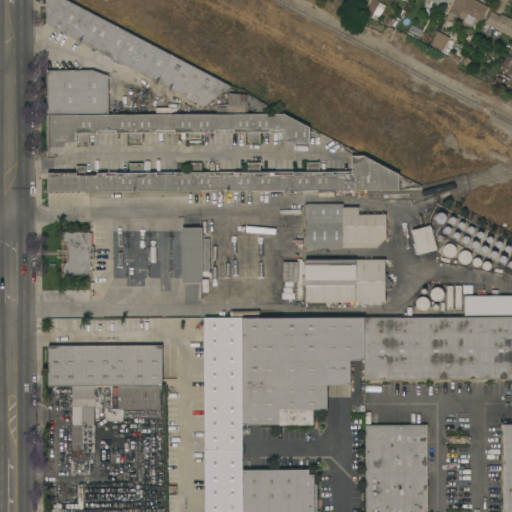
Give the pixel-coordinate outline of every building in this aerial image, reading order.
[(65,0),(230,86),(202,107),(45,24),(45,0),(65,0)] [(375,0),(385,5),(378,17),(373,14),(371,16),(365,12),(371,0),(375,0)] [(475,0),(488,7),(480,21),(461,10),(454,23),(445,18),(454,0),(475,0)] [(490,11),(500,16),(501,14),(511,20),(511,22),(511,38),(484,23),(490,11)] [(430,44),(437,31),(449,37),(442,51),(430,44)] [(47,115),(46,71),(92,70),(107,75),(107,115),(47,115)] [(216,105),(228,104),(228,93),(246,95),(247,94),(266,104),(266,114),(216,114),(216,105)] [(283,114),(309,127),(309,144),(292,144),(292,141),(282,141),(282,132),(260,132),(259,142),(247,142),(247,133),(201,132),(201,138),(188,138),(188,133),(141,133),(141,143),(128,143),(128,133),(88,133),(88,145),(76,145),(76,143),(67,143),(67,145),(57,156),(46,156),(46,115),(47,115),(107,115),(216,114),(266,114),(283,114)] [(47,173),(75,172),(75,166),(85,166),(85,175),(96,175),(96,173),(129,173),(129,163),(142,163),(142,173),(188,172),(188,163),(201,163),(201,172),(247,172),(247,162),(259,162),(259,172),(306,172),(306,162),(318,162),(318,172),(351,172),(351,156),(363,156),(398,174),(398,189),(47,191),(47,173)] [(305,248),(305,204),(342,204),(342,207),(357,207),(357,215),(385,214),(385,239),(376,248),(305,248)] [(437,249),(417,255),(410,231),(430,225),(437,249)] [(181,228),(201,227),(201,239),(209,239),(209,270),(201,270),(201,283),(181,284),(181,228)] [(68,275),(68,276),(61,276),(61,262),(65,262),(65,245),(60,245),(60,231),(68,231),(68,232),(92,232),(92,247),(93,247),(93,260),(89,260),(89,274),(68,275)] [(442,250),(442,248),(443,247),(445,245),(447,244),(448,244),(450,244),(452,245),(454,246),(455,247),(456,250),(456,251),(455,254),(454,255),(453,256),(451,257),(449,257),(447,257),(446,257),(444,256),(443,254),(442,253),(442,250)] [(462,264),(460,263),(458,261),(457,259),(457,257),(457,255),(458,254),(459,253),(460,251),(462,251),(464,250),(466,250),(468,251),(469,253),(470,254),(471,256),(471,258),(471,259),(470,261),(469,263),(467,263),(466,264),(464,264),(462,264)] [(302,298),(297,298),(297,282),(281,282),(281,262),(297,262),(297,259),(301,259),(302,298)] [(303,285),(305,285),(305,280),(304,280),(304,265),(304,264),(304,260),(384,259),(384,302),(304,303),(303,285)] [(434,301),(433,300),(431,299),(430,296),(429,295),(429,293),(430,291),(431,289),(433,288),(435,287),(438,287),(441,289),(443,292),(443,295),(443,297),(441,299),(439,301),(436,301),(434,301)] [(464,296),(511,295),(511,315),(464,316),(464,296)] [(416,300),(417,298),(420,296),(422,297),(425,297),(427,299),(428,301),(429,303),(429,306),(427,308),(426,310),(424,311),(419,310),(417,309),(416,308),(415,306),(415,304),(415,303),(415,301),(416,300)] [(353,360),(353,367),(355,367),(355,373),(353,373),(353,385),(326,385),(326,410),(312,410),(313,425),(278,426),(278,424),(242,425),(242,318),(364,317),(364,360),(353,360)] [(364,317),(511,317),(511,379),(364,380),(364,360),(364,317)] [(242,470),(242,511),(204,511),(203,318),(242,318),(242,425),(242,470)] [(47,386),(47,346),(161,345),(162,386),(159,386),(71,386),(47,386)] [(159,386),(159,410),(118,410),(118,395),(111,395),(111,408),(93,408),(94,425),(85,425),(85,452),(89,452),(89,474),(71,474),(70,426),(71,426),(71,386),(159,386)] [(511,511),(502,511),(502,424),(511,424),(511,511)] [(364,511),(364,425),(426,425),(426,511),(364,511)] [(313,470),(313,484),(316,484),(316,511),(242,511),(242,470),(313,470)]
